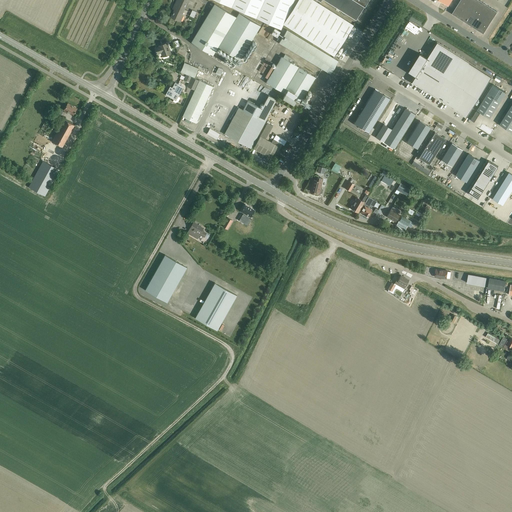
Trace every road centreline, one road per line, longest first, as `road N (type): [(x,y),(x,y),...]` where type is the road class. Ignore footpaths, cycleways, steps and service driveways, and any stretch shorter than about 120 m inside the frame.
road 1 (track): [(209,156),(134,291),(226,345),(229,368),(106,486),(109,497)]
road 2 (unclassified): [(511,321),(292,219),(280,207),(286,199)]
road 3 (unclassified): [(511,263),(383,241),(286,199)]
road 4 (unclassified): [(269,189),(106,96)]
road 5 (unclassified): [(511,159),(352,60)]
road 6 (unclassified): [(281,170),(352,60)]
